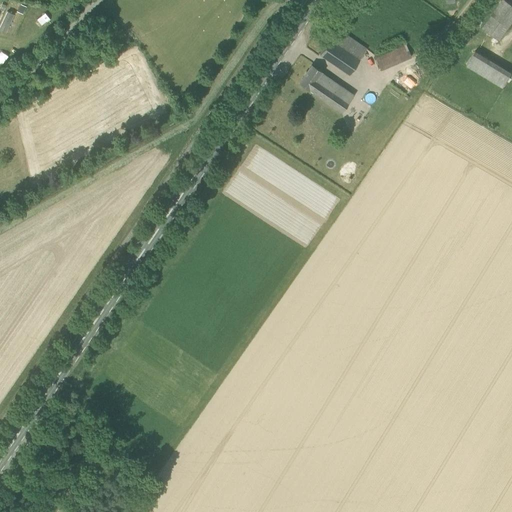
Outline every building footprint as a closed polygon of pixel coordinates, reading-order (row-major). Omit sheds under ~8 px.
[(499,40),(511,22),(511,5),(504,0),(501,0),(482,27),(499,40)] [(42,16),(34,23),(40,29),(47,22),(42,16)] [(15,41),(19,49),(26,45),(22,38),(15,41)] [(359,59),(336,43),(330,39),(320,54),(349,74),(359,59)] [(381,69),(411,56),(405,44),(375,57),(381,69)] [(4,50),(0,53),(0,59),(3,62),(10,56),(4,50)] [(504,87),(511,71),(511,70),(475,50),(466,66),(504,87)] [(320,73),(321,71),(311,65),(299,83),(309,89),(309,88),(342,110),(352,95),(320,73)]
